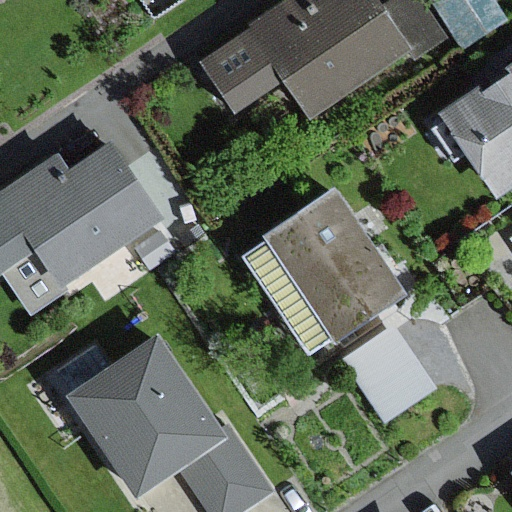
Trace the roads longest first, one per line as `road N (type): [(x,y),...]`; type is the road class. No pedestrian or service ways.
road 1 (residential): [(0,173),(254,0)]
road 2 (residential): [(390,511),(511,429)]
